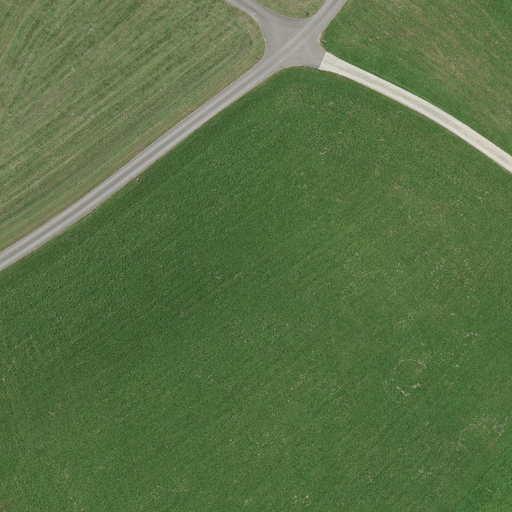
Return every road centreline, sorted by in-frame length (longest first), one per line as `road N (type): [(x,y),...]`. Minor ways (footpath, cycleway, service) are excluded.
road 1 (track): [(0,266),(293,51),(337,0)]
road 2 (track): [(293,51),(453,127),(511,167)]
